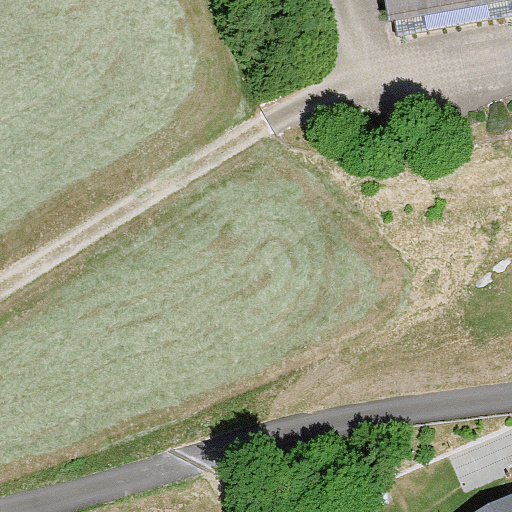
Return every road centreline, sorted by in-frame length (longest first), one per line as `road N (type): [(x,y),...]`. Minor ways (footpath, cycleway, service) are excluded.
road 1 (track): [(0,286),(268,123),(511,48)]
road 2 (unclassified): [(6,511),(327,424),(511,397)]
